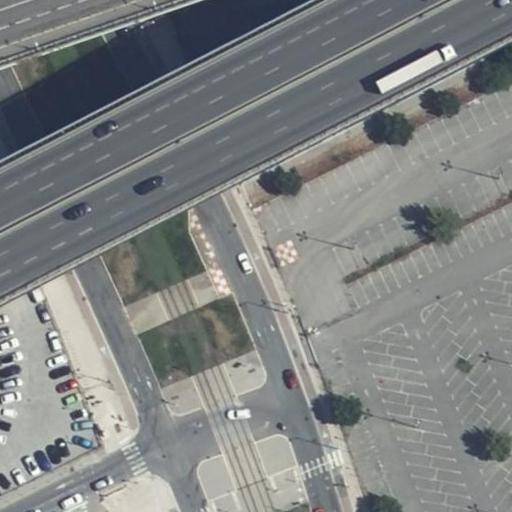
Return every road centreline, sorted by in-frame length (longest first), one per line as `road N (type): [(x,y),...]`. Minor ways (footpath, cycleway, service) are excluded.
road 1 (motorway): [(0,267),(511,2)]
road 2 (secondary): [(294,400),(224,237),(103,0)]
road 3 (motorway): [(393,0),(0,203)]
road 4 (secondary): [(0,78),(167,446)]
road 5 (unclassified): [(167,446),(17,511)]
road 6 (unclassified): [(167,446),(294,400)]
